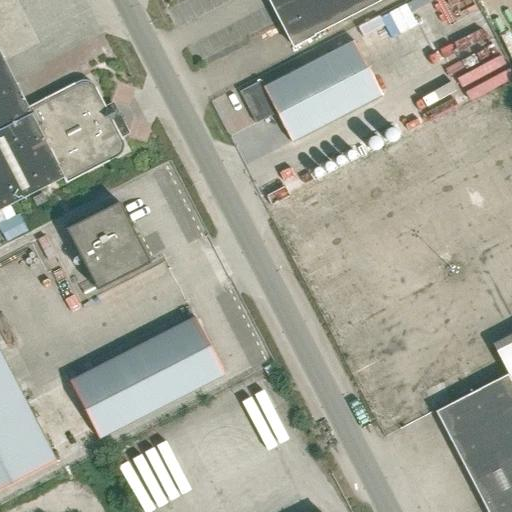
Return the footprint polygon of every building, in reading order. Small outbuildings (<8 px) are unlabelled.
[(268,0),(292,47),(382,0),(268,0)] [(261,80),(239,91),(256,123),(276,113),(291,142),(381,95),(353,40),(264,86),(261,80)] [(0,210),(63,178),(66,184),(117,158),(119,156),(120,156),(120,155),(122,153),(123,151),(124,149),(124,148),(124,145),(124,144),(123,142),(122,140),(120,135),(123,127),(114,124),(112,120),(115,112),(107,109),(95,86),(94,85),(92,83),(91,82),(89,81),(86,80),(84,80),(82,80),(80,81),(78,81),(28,107),(0,52),(0,210)] [(208,106),(230,96),(226,87),(203,97),(208,106)] [(511,91),(495,100),(511,133),(511,91)] [(46,201),(42,193),(32,198),(36,206),(46,201)] [(119,202),(66,229),(97,290),(150,263),(119,202)] [(195,317),(94,368),(124,426),(224,374),(195,317)] [(0,489),(56,461),(0,352),(0,489)] [(124,426),(94,368),(69,381),(99,438),(124,426)] [(511,511),(511,381),(508,373),(435,410),(487,511),(511,511)]
